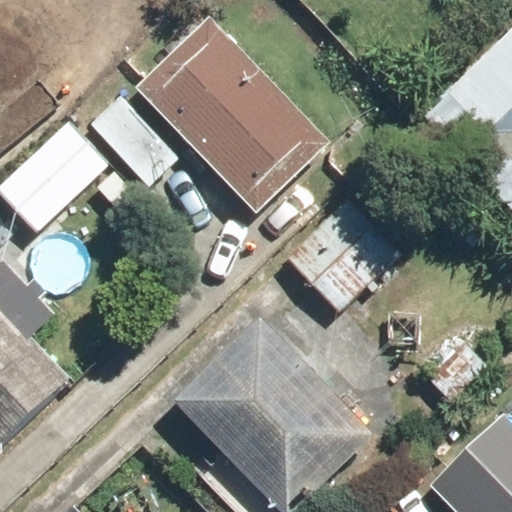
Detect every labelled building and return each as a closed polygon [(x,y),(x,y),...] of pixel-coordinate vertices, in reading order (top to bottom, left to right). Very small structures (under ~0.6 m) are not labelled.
[(64,0),(21,0),(41,69),(81,57),(64,0)] [(225,17),(157,86),(148,75),(97,119),(160,194),(211,151),(268,207),(342,131),(225,17)] [(511,150),(511,37),(455,94),(511,150)] [(0,163),(41,126),(0,80),(0,163)] [(120,164),(75,125),(13,195),(58,235),(120,164)] [(293,251),(348,314),(412,259),(356,196),(293,251)] [(42,339),(74,307),(23,256),(0,279),(0,461),(83,378),(42,339)] [(280,316),(188,404),(293,511),(312,511),(394,434),(280,316)] [(511,511),(511,423),(443,491),(464,511),(511,511)]
